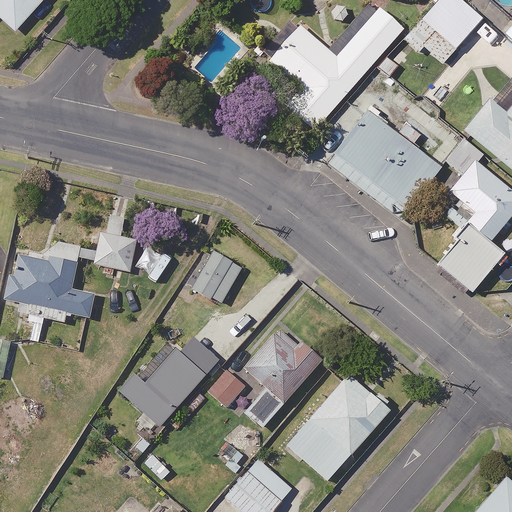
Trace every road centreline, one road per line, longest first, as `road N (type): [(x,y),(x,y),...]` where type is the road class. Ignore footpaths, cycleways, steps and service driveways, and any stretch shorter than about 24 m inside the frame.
road 1 (tertiary): [(44,127),(166,153),(250,184),(493,383)]
road 2 (residential): [(493,383),(382,511)]
road 3 (residential): [(44,127),(54,98),(141,0)]
